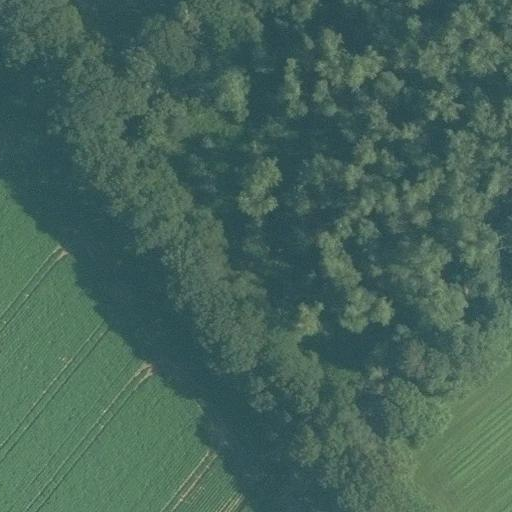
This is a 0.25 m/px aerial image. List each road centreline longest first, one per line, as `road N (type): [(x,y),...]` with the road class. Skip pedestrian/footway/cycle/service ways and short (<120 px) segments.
road 1 (track): [(373,511),(110,142)]
road 2 (track): [(110,142),(222,0)]
road 3 (track): [(110,142),(6,0)]
